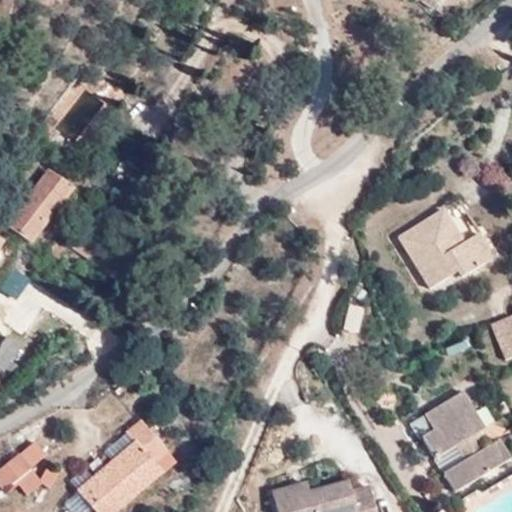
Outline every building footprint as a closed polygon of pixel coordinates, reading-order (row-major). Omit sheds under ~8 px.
[(427,14),(435,2),(432,0),(411,0),(410,2),(427,14)] [(123,206),(141,177),(119,163),(101,192),(123,206)] [(28,247),(71,191),(47,173),(4,228),(28,247)] [(462,246),(442,213),(397,239),(429,290),(455,274),(459,280),(492,260),(477,236),(462,246)] [(119,286),(129,273),(95,248),(100,241),(83,228),(69,249),(119,286)] [(55,262),(64,251),(54,243),(46,254),(55,262)] [(511,359),(511,318),(488,328),(504,363),(511,359)] [(0,372),(1,373),(18,348),(4,338),(0,344),(0,372)] [(460,449),(468,462),(446,474),(457,493),(511,460),(511,457),(502,441),(486,451),(478,438),(488,432),(466,395),(427,418),(436,433),(426,439),(438,461),(460,449)] [(152,466),(165,455),(139,423),(125,436),(132,445),(75,493),(91,511),(115,511),(161,474),(152,466)] [(19,455),(0,469),(0,487),(3,492),(31,470),(19,455)] [(378,511),(372,486),(353,491),(350,482),(310,492),(308,483),(273,492),(277,511),(378,511)]
